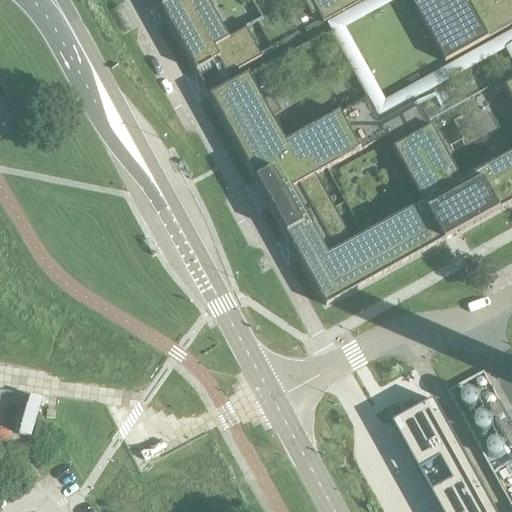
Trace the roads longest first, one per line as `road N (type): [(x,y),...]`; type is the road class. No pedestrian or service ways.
road 1 (unclassified): [(133,0),(333,366)]
road 2 (tertiary): [(31,0),(55,27),(113,144),(165,202)]
road 3 (tertiary): [(165,202),(162,182),(61,0)]
road 4 (tertiary): [(273,397),(165,202)]
road 5 (unclassified): [(333,366),(402,331),(475,316),(511,298)]
road 6 (tertiary): [(334,511),(273,397)]
